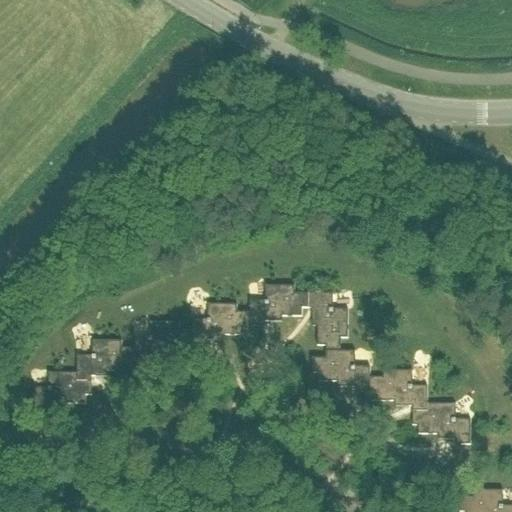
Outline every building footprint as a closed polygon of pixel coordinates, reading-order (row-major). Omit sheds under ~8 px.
[(303,311),(304,296),(296,296),(296,289),(267,288),(267,303),(251,303),(251,314),(251,329),(266,329),(266,324),(284,324),(284,319),(303,319),(303,311)] [(303,311),(309,311),(314,311),(313,328),(318,328),(318,348),(327,348),(327,353),(342,353),(342,340),(349,340),(349,311),(334,311),(334,296),(304,296),(303,311)] [(194,332),(194,347),(208,347),(209,342),(226,342),(226,337),(246,337),(246,329),(251,329),(251,314),(238,314),(239,307),(209,306),(209,322),(194,321),(194,332)] [(136,365),(137,365),(151,365),(151,360),(169,360),(169,355),(188,356),(188,347),(194,347),(194,332),(181,332),(181,325),(152,325),(151,340),(136,340),(136,350),(136,365)] [(78,383),(93,383),(93,378),(111,379),(111,373),(131,374),(131,365),(136,365),(136,350),(123,350),(123,343),(94,343),(94,358),(78,358),(78,375),(78,383)] [(371,379),(371,369),(356,368),(356,353),(342,353),(327,353),(327,360),(313,360),(313,375),(319,375),(319,383),(338,384),(338,389),(356,389),(356,394),(370,394),(371,379)] [(395,408),(412,408),(427,409),(427,406),(427,388),(412,388),(413,373),(384,372),(383,379),(371,379),(370,394),(376,394),(375,403),(395,403),(395,408)] [(78,375),(49,375),(49,390),(34,390),(33,415),(49,415),(49,410),(67,410),(67,405),(86,406),(87,397),(93,397),(93,383),(78,383),(78,375)] [(412,408),(412,413),(412,427),(418,427),(418,436),(437,437),(437,442),(454,442),(454,447),(468,448),(469,422),(454,422),(455,406),(427,406),(427,409),(412,408)] [(51,511),(52,506),(51,485),(38,485),(38,494),(27,494),(27,501),(25,501),(25,505),(27,505),(27,507),(40,507),(40,511),(51,511)] [(511,511),(511,508),(502,508),(503,493),(474,492),(473,499),(460,498),(459,511),(511,511)] [(51,511),(80,511),(81,497),(67,497),(67,507),(52,506),(51,511)]
